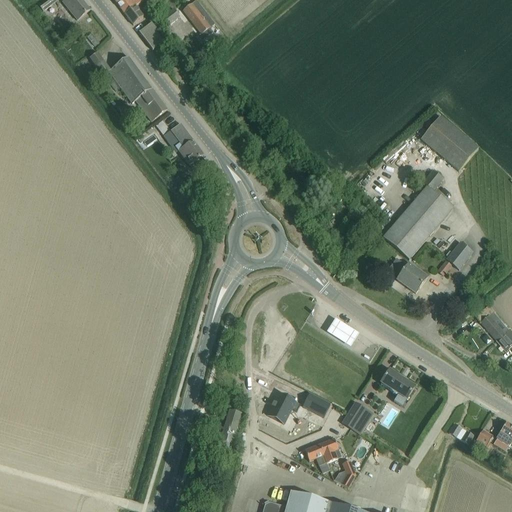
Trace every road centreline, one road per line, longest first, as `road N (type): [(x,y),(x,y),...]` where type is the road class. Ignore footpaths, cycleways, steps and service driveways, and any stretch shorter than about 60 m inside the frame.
road 1 (tertiary): [(511,412),(382,332),(278,251)]
road 2 (secondary): [(157,511),(215,306),(242,260)]
road 3 (secondary): [(247,218),(208,142),(96,0)]
road 4 (track): [(153,511),(0,467)]
